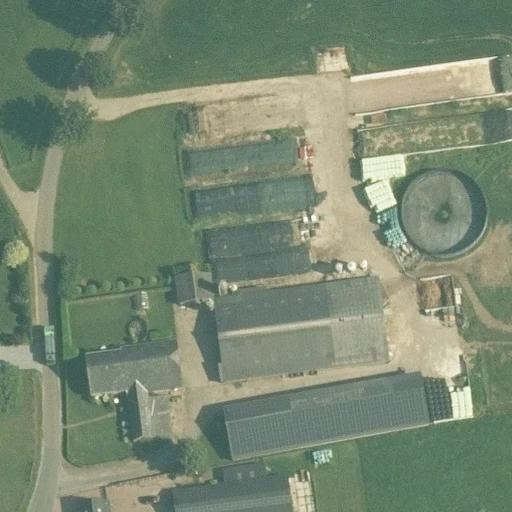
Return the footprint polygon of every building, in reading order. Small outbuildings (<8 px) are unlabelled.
[(465,117),(466,142),(494,140),(493,115),(465,117)] [(413,183),(429,251),(488,237),(473,170),(413,183)] [(322,177),(183,194),(193,273),(332,256),(322,177)] [(177,308),(213,304),(210,276),(175,280),(177,308)] [(452,276),(419,280),(422,308),(456,304),(452,276)] [(377,283),(213,303),(223,385),(387,365),(377,283)] [(176,346),(120,353),(120,356),(86,360),(91,399),(127,395),(133,444),(152,441),(147,395),(182,391),(176,346)] [(394,385),(288,403),(223,414),(232,463),(297,452),(400,433),(394,385)] [(264,467),(222,472),(224,486),(172,495),(174,511),(291,511),(286,478),(267,481),(264,467)]
